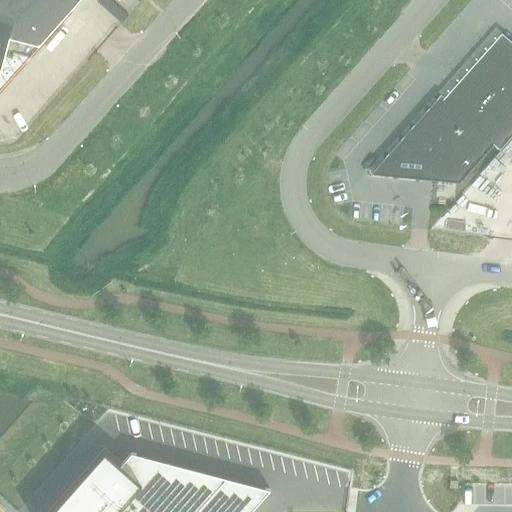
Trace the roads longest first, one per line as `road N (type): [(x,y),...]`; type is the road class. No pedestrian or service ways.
road 1 (residential): [(436,269),(342,252),(298,212),(293,176),(306,141),(394,42)]
road 2 (residential): [(192,0),(47,162),(0,178)]
road 3 (secondary): [(222,369),(0,315)]
road 4 (secondary): [(222,369),(340,405),(414,416)]
road 5 (secondary): [(419,383),(222,369)]
